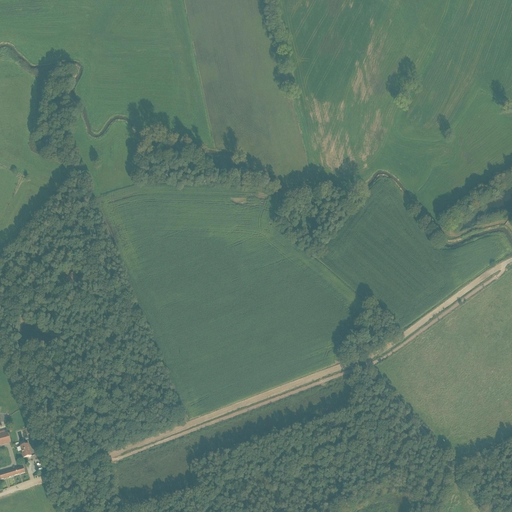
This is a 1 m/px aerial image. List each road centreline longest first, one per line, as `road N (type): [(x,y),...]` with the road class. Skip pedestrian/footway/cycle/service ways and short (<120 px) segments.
road 1 (track): [(36,481),(373,354),(504,263)]
road 2 (track): [(368,365),(445,468)]
